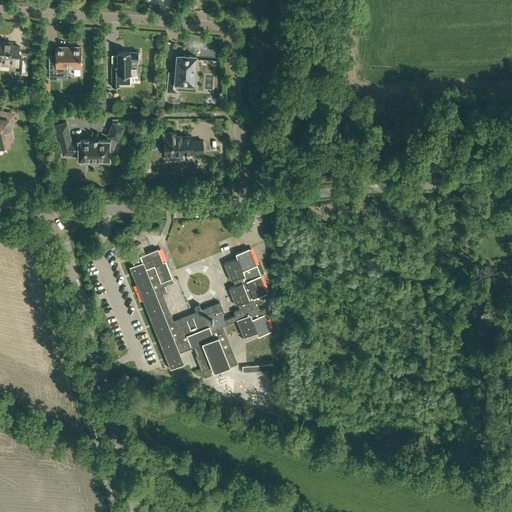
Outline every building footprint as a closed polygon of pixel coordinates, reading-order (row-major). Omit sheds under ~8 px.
[(1,64),(9,64),(18,65),(19,46),(12,45),(12,43),(0,41),(0,59),(2,60),(1,64)] [(57,67),(66,67),(81,67),(81,47),(56,47),(56,55),(49,55),(49,79),(57,79),(57,67)] [(139,51),(123,52),(118,52),(118,66),(112,66),(112,87),(120,87),(120,84),(126,84),(126,74),(138,74),(137,61),(139,61),(139,51)] [(178,83),(196,84),(197,72),(195,72),(196,56),(183,55),(183,53),(176,52),(175,63),(177,63),(176,70),(173,72),(169,72),(168,91),(177,91),(178,83)] [(50,82),(41,82),(41,94),(50,94),(50,82)] [(0,152),(6,151),(5,145),(9,144),(9,141),(13,140),(9,124),(13,123),(10,113),(0,110),(0,152)] [(67,122),(54,125),(58,141),(60,140),(63,155),(78,155),(78,159),(79,159),(79,160),(88,160),(89,160),(89,162),(99,162),(99,160),(109,160),(110,160),(110,159),(110,152),(112,152),(117,140),(118,141),(124,127),(113,122),(107,136),(112,138),(111,140),(110,140),(109,140),(99,140),(99,139),(98,139),(90,139),(89,139),(89,140),(79,140),(78,140),(78,141),(78,142),(71,142),(67,122)] [(167,138),(164,138),(165,155),(166,161),(185,160),(184,154),(203,153),(202,141),(192,141),(192,136),(181,137),(181,135),(175,135),(175,132),(166,132),(167,138)] [(145,171),(134,172),(135,180),(146,180),(145,171)] [(135,265),(130,266),(133,273),(133,275),(140,290),(140,292),(146,306),(147,308),(153,324),(154,326),(160,341),(160,343),(166,357),(171,369),(185,363),(180,352),(194,347),(198,355),(196,356),(201,367),(202,370),(211,366),(214,372),(238,363),(227,334),(223,325),(237,320),(241,329),(244,337),(258,332),(259,336),(272,331),(272,330),(271,330),(265,314),(268,313),(266,308),(259,310),(258,307),(256,303),(263,301),(261,296),(268,293),(261,276),(262,275),(258,265),(256,265),(250,249),(250,248),(237,254),(238,258),(224,263),(230,277),(231,281),(233,280),(236,286),(229,288),(235,304),(236,305),(238,304),(239,309),(233,311),(235,316),(230,318),(225,320),(223,315),(224,315),(220,302),(208,307),(202,309),(200,304),(199,304),(199,305),(195,307),(195,306),(197,311),(179,318),(173,321),(162,293),(167,291),(165,285),(174,281),(173,278),(173,277),(171,271),(166,260),(164,261),(159,248),(145,253),(141,255),(132,258),(135,265)] [(275,376),(275,370),(274,364),(242,365),(243,372),(268,370),(268,376),(275,376)]
